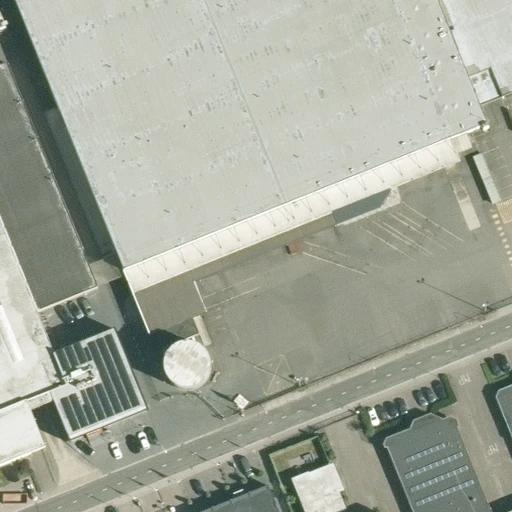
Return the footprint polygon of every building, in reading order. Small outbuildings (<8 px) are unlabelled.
[(511,0),(14,0),(125,273),(137,307),(338,226),(332,214),(459,163),(451,142),(483,129),(484,132),(489,130),(480,108),(488,104),(482,90),(496,85),(502,98),(511,94),(511,0)] [(0,467),(31,455),(46,449),(30,410),(55,401),(57,406),(70,439),(85,432),(100,427),(145,408),(114,331),(54,355),(53,351),(52,351),(37,313),(97,289),(7,65),(0,67),(0,467)] [(281,293),(299,263),(288,257),(261,303),(269,307),(278,292),(281,293)] [(180,393),(221,379),(205,330),(164,344),(180,393)] [(362,365),(366,379),(395,371),(391,357),(362,365)] [(511,390),(505,394),(501,395),(500,400),(501,403),(511,431),(511,390)] [(490,511),(455,422),(449,420),(432,427),(430,431),(417,436),(416,433),(411,431),(388,440),(386,446),(412,511),(490,511)] [(345,511),(347,511),(340,494),(343,493),(332,467),(310,476),(309,473),(290,481),(302,511),(345,511)] [(277,511),(268,490),(213,511),(277,511)]
